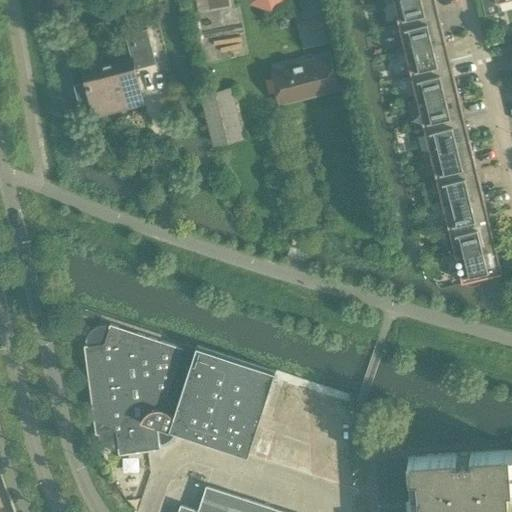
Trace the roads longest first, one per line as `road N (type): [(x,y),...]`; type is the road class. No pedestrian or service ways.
road 1 (unclassified): [(511,342),(295,277),(4,174)]
road 2 (secondary): [(100,511),(71,447),(4,174)]
road 3 (secondary): [(0,302),(35,447),(61,511)]
road 4 (residential): [(511,176),(469,0)]
